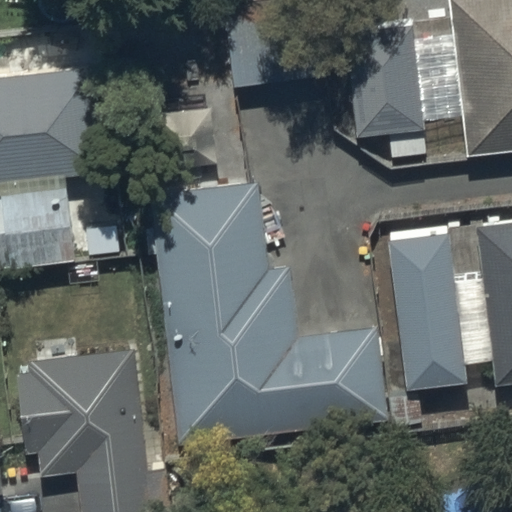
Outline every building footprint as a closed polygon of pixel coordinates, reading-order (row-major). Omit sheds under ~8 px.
[(322,0),(225,0),(234,74),(330,66),(322,0)] [(511,0),(452,0),(468,140),(511,135),(511,0)] [(413,4),(347,10),(358,122),(391,119),(394,146),(429,142),(413,4)] [(92,55),(0,64),(0,257),(78,250),(69,163),(103,160),(92,55)] [(165,172),(223,168),(219,113),(162,117),(165,172)] [(295,254),(266,256),(261,173),(155,180),(164,324),(170,323),(177,428),(385,414),(378,317),(299,322),(295,254)] [(451,223),(391,231),(406,379),(468,373),(466,355),(496,352),(498,378),(511,376),(511,214),(478,219),(484,269),(457,272),(451,223)] [(39,442),(40,465),(80,462),(83,511),(143,511),(142,347),(31,348),(32,365),(17,366),(17,381),(23,381),(24,442),(39,442)]
